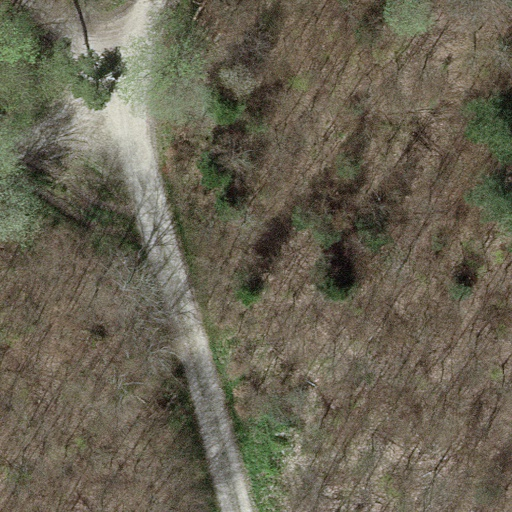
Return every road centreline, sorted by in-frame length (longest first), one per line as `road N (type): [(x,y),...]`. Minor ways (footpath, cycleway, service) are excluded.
road 1 (track): [(106,97),(154,226),(240,511)]
road 2 (track): [(106,97),(30,0)]
